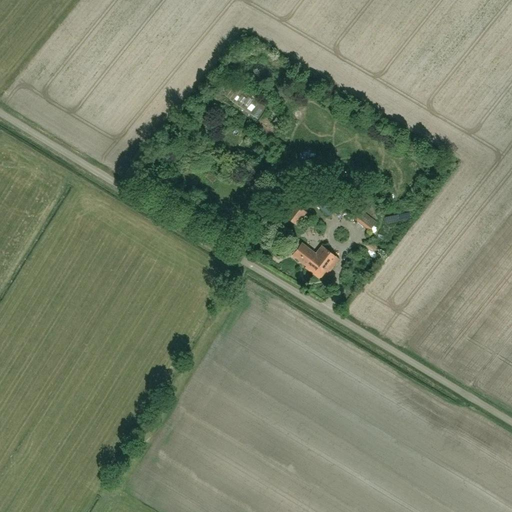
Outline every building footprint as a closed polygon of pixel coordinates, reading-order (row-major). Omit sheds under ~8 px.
[(303,149),(295,152),(298,158),(306,154),(303,149)] [(314,176),(300,193),(329,216),(338,205),(340,207),(345,200),(314,176)] [(306,212),(294,203),(284,216),(284,217),(285,216),(284,216),(285,215),(297,224),(296,225),(295,226),(296,226),(306,212)] [(346,211),(370,230),(376,222),(360,210),(359,210),(352,204),(346,211)] [(328,273),(339,259),(320,244),(314,252),(302,242),(292,255),(306,266),(305,267),(319,279),(325,271),(328,273)]
